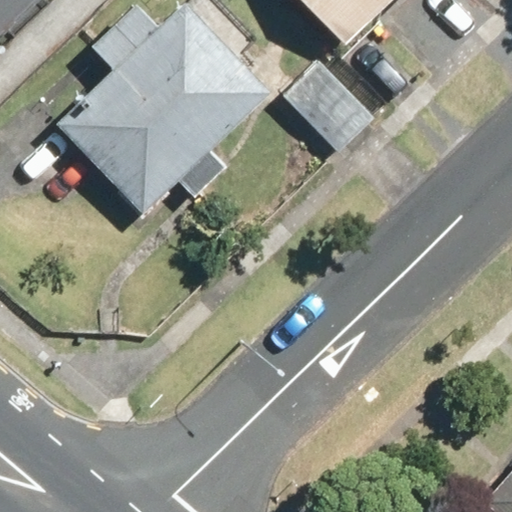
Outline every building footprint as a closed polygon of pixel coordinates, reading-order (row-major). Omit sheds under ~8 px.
[(0,0),(0,33),(32,0),(0,0)] [(305,0),(345,39),(383,0),(305,0)] [(182,2),(52,120),(146,222),(275,104),(182,2)] [(376,116),(320,58),(280,96),(336,155),(376,116)] [(490,511),(511,511),(511,476),(485,507),(490,511)]
